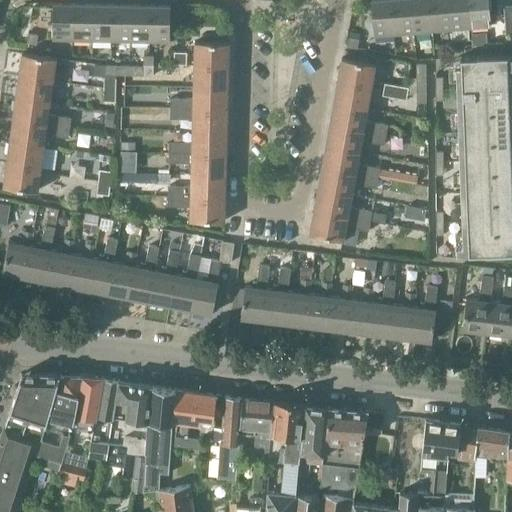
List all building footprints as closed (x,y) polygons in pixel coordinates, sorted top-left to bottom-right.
[(394,33),(391,0),(371,0),(374,35),(394,33)] [(413,31),(410,0),(391,0),(394,33),(413,31)] [(433,30),(430,0),(410,0),(413,31),(433,30)] [(452,28),(449,0),(430,0),(433,30),(452,28)] [(468,0),(449,0),(452,28),(471,27),(468,0)] [(488,0),(468,0),(471,27),(491,25),(488,0)] [(71,39),(72,2),(53,2),(52,38),(71,39)] [(91,39),(92,3),(72,2),(71,39),(91,39)] [(110,40),(111,3),(92,3),(91,39),(110,40)] [(130,40),(131,3),(111,3),(110,40),(130,40)] [(131,3),(130,40),(150,40),(150,4),(131,3)] [(150,4),(150,40),(169,41),(170,4),(150,4)] [(37,42),(37,33),(28,32),(27,42),(37,42)] [(349,36),(347,45),(357,47),(359,38),(349,36)] [(228,41),(195,40),(194,63),(228,63),(228,41)] [(19,74),(52,79),(55,57),(22,52),(19,74)] [(186,52),(174,52),(174,64),(186,64),(186,52)] [(511,77),(511,53),(460,55),(468,242),(455,243),(456,252),(511,250),(511,77)] [(153,55),(144,54),(144,64),(153,64),(153,55)] [(338,78),(371,85),(376,63),(342,56),(338,78)] [(228,63),(194,63),(194,85),(227,86),(228,63)] [(115,65),(106,64),(106,74),(115,74),(115,65)] [(153,64),(144,64),(144,65),(144,76),(153,76),(153,64)] [(426,64),(416,64),(416,76),(426,76),(426,64)] [(125,65),(115,65),(115,74),(124,74),(125,65)] [(134,65),(125,65),(124,74),(134,75),(134,65)] [(144,76),(144,65),(134,65),(134,75),(144,76)] [(49,101),(52,79),(19,74),(16,96),(49,101)] [(426,76),(416,76),(417,86),(426,86),(426,76)] [(104,88),(116,88),(116,77),(104,77),(104,88)] [(371,85),(338,78),(334,100),(367,106),(371,85)] [(394,97),(396,85),(385,83),(383,95),(394,97)] [(227,86),(194,85),(193,97),(170,97),(170,106),(227,108),(227,86)] [(408,87),(396,85),(394,97),(406,99),(408,87)] [(426,86),(417,86),(417,95),(426,95),(426,86)] [(116,88),(104,88),(103,101),(116,102),(116,88)] [(426,95),(417,95),(417,105),(426,105),(426,95)] [(49,101),(16,96),(13,118),(69,126),(71,116),(47,113),(49,101)] [(367,106),(334,100),(330,122),(386,133),(388,123),(365,119),(367,106)] [(227,108),(170,106),(169,117),(193,117),(192,129),(226,130),(227,108)] [(105,111),(103,125),(110,127),(112,112),(105,111)] [(69,126),(13,118),(10,140),(43,145),(45,132),(68,136),(69,126)] [(386,133),(330,122),(326,144),(359,150),(361,139),(384,143),(386,133)] [(226,130),(192,129),(192,141),(169,140),(169,151),(225,152),(226,130)] [(43,145),(10,140),(6,162),(40,166),(43,145)] [(119,141),(119,149),(133,149),(133,141),(119,141)] [(359,150),(326,144),(322,166),(378,176),(379,172),(417,179),(418,173),(357,162),(359,150)] [(225,152),(169,151),(168,160),(192,161),(191,174),(225,175),(225,152)] [(119,152),(119,165),(130,165),(130,152),(119,152)] [(40,166),(6,162),(3,184),(37,189),(40,166)] [(378,176),(322,166),(318,188),(351,194),(353,181),(376,186),(378,176)] [(99,169),(98,181),(111,182),(112,170),(99,169)] [(118,172),(117,182),(154,183),(154,173),(118,172)] [(155,173),(155,184),(168,184),(168,174),(155,173)] [(225,175),(191,174),(191,185),(168,185),(167,195),(224,197),(225,175)] [(109,194),(111,182),(98,181),(97,193),(109,194)] [(351,194),(318,188),(313,210),(369,220),(371,211),(371,210),(349,205),(351,194)] [(224,197),(167,195),(167,204),(190,205),(190,218),(224,219),(224,197)] [(10,205),(0,203),(0,211),(8,213),(10,205)] [(369,220),(313,210),(309,231),(342,238),(345,225),(368,229),(369,220)] [(417,210),(415,222),(424,223),(426,212),(417,210)] [(371,211),(369,220),(384,223),(386,213),(371,211)] [(44,279),(50,248),(55,226),(44,224),(41,242),(37,241),(36,245),(30,244),(29,244),(23,275),(44,279)] [(2,271),(23,275),(29,244),(30,244),(33,229),(24,227),(21,243),(8,240),(2,271)] [(107,291),(113,260),(117,238),(107,236),(103,254),(99,253),(98,258),(92,256),(86,287),(107,291)] [(65,283),(71,252),(74,239),(65,238),(62,251),(50,248),(44,279),(65,283)] [(233,241),(222,239),(219,259),(231,261),(233,241)] [(71,252),(65,283),(86,287),(92,256),(94,243),(86,242),(83,255),(71,252)] [(148,299),(154,268),(159,246),(149,244),(145,262),(141,261),(140,266),(133,264),(127,295),(148,299)] [(169,304),(175,272),(179,250),(169,248),(166,266),(161,265),(161,270),(154,268),(148,299),(169,304)] [(127,295),(133,264),(136,251),(127,250),(125,263),(113,260),(107,291),(127,295)] [(190,308),(196,276),(200,254),(190,252),(187,270),(182,269),(181,274),(175,272),(169,304),(190,308)] [(366,259),(365,269),(375,270),(376,260),(366,259)] [(190,308),(211,312),(221,262),(212,260),(209,275),(204,274),(204,278),(196,276),(190,308)] [(241,315),(262,318),(266,287),(269,264),(259,263),(256,281),(252,280),(251,285),(245,284),(241,315)] [(283,321),(287,289),(290,267),(280,265),(277,283),(273,283),(272,288),(266,287),(262,318),(283,321)] [(462,327),(486,330),(489,300),(490,300),(493,275),(482,273),(479,298),(466,297),(462,327)] [(509,333),(511,309),(511,277),(505,276),(502,301),(490,300),(489,300),(486,330),(509,333)] [(304,323),(308,292),(310,279),(301,278),(299,291),(287,289),(283,321),(304,323)] [(371,300),(367,331),(389,334),(392,302),(394,289),(395,280),(386,279),(385,288),(384,298),(379,297),(378,301),(371,300)] [(308,292),(304,323),(325,326),(329,295),(331,281),(322,280),(320,294),(308,292)] [(346,329),(350,297),(352,284),(343,283),(341,296),(329,295),(325,326),(346,329)] [(414,305),(410,336),(431,339),(435,308),(434,308),(437,285),(427,284),(425,302),(420,301),(420,306),(414,305)] [(367,331),(371,300),(373,287),(364,286),(363,299),(350,297),(346,329),(367,331)] [(403,304),(392,302),(389,334),(410,336),(414,305),(415,293),(405,291),(403,304)] [(0,511),(17,511),(36,454),(40,438),(41,438),(44,430),(45,426),(59,374),(22,373),(0,440),(0,511)] [(40,442),(36,454),(45,457),(56,460),(61,462),(73,426),(73,425),(75,414),(81,375),(59,374),(51,407),(45,426),(64,431),(60,447),(40,442)] [(73,425),(73,426),(79,427),(78,429),(93,431),(95,420),(96,413),(98,404),(103,377),(81,375),(75,414),(73,425)] [(98,404),(96,413),(147,420),(151,384),(103,377),(98,404)] [(145,455),(145,468),(159,468),(169,469),(171,435),(172,419),(174,388),(151,384),(147,420),(146,439),(145,455)] [(172,419),(171,435),(187,437),(189,422),(200,423),(201,423),(201,427),(213,428),(214,419),(213,419),(216,394),(174,388),(172,419)] [(220,442),(218,458),(225,459),(224,475),(236,475),(238,442),(239,432),(240,425),(242,397),(225,395),(222,442),(220,442)] [(240,425),(239,432),(255,433),(254,449),(253,458),(268,459),(270,438),(270,433),(273,400),(242,397),(240,425)] [(304,404),(273,400),(268,459),(284,460),(284,459),(299,460),(300,452),(304,404)] [(323,455),(328,407),(304,404),(300,452),(323,455)] [(328,407),(323,455),(321,484),(338,486),(355,488),(363,445),(362,445),(368,410),(328,407)] [(478,426),(426,418),(418,493),(445,494),(445,490),(449,457),(476,461),(476,456),(476,453),(475,453),(478,426)] [(476,447),(475,453),(476,453),(476,456),(490,457),(492,448),(494,449),(496,428),(478,426),(476,447)] [(508,460),(509,431),(496,428),(494,449),(492,448),(490,457),(508,460)] [(136,438),(136,454),(145,455),(146,439),(136,438)] [(91,442),(88,457),(106,460),(109,444),(91,442)] [(126,453),(126,452),(126,446),(109,444),(106,460),(105,464),(124,467),(126,453)] [(239,453),(238,457),(253,458),(254,449),(239,448),(239,453)] [(124,467),(122,478),(133,477),(136,454),(126,452),(126,453),(124,467)] [(133,477),(131,492),(143,491),(144,478),(145,468),(145,455),(136,454),(133,477)] [(56,460),(45,457),(42,465),(53,469),(56,460)] [(293,511),(296,493),(298,472),(299,460),(284,459),(284,460),(281,492),(267,491),(265,511),(293,511)] [(299,460),(298,472),(308,474),(310,461),(299,460)] [(61,462),(58,473),(84,480),(86,469),(61,462)] [(144,478),(143,491),(156,489),(159,468),(145,468),(144,478)] [(167,488),(156,489),(158,504),(159,504),(159,511),(193,511),(190,484),(167,488)] [(351,511),(353,502),(355,488),(338,486),(337,494),(324,492),(321,511),(351,511)] [(474,492),(445,490),(445,494),(444,507),(443,507),(442,511),(473,511),(474,508),(474,492)] [(415,511),(417,505),(418,494),(400,491),(399,508),(398,511),(415,511)] [(296,493),(293,511),(317,511),(320,496),(296,493)] [(236,507),(236,511),(261,511),(262,497),(250,497),(250,507),(236,507)] [(398,511),(399,508),(353,502),(351,511),(398,511)]
